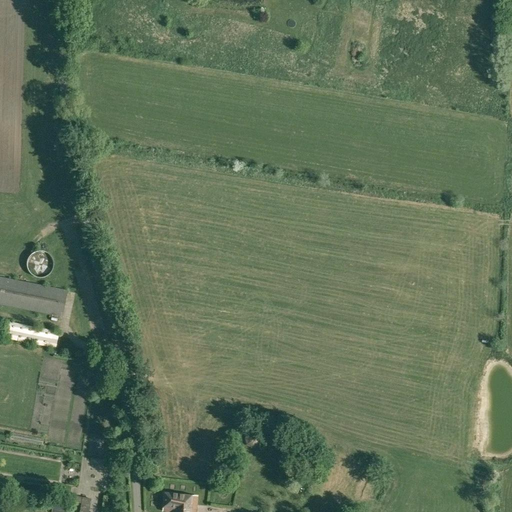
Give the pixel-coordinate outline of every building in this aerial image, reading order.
[(37,278),(41,278),(44,277),(47,276),(49,274),(51,270),(52,267),(52,263),(51,259),(49,256),(46,254),(44,252),(40,252),(36,252),(33,253),(30,256),(27,259),(26,262),(26,265),(26,268),(28,272),(30,275),(33,277),(37,278)] [(0,304),(62,317),(67,290),(17,280),(0,276),(0,304)] [(2,338),(55,348),(58,331),(5,321),(2,338)] [(246,446),(253,448),(258,443),(257,436),(250,435),(246,439),(246,446)] [(279,477),(299,481),(300,469),(281,466),(279,477)] [(369,490),(372,477),(363,475),(359,488),(369,490)] [(195,511),(197,496),(163,493),(162,511),(168,511),(195,511)] [(70,511),(88,511),(91,498),(73,495),(70,511)]
